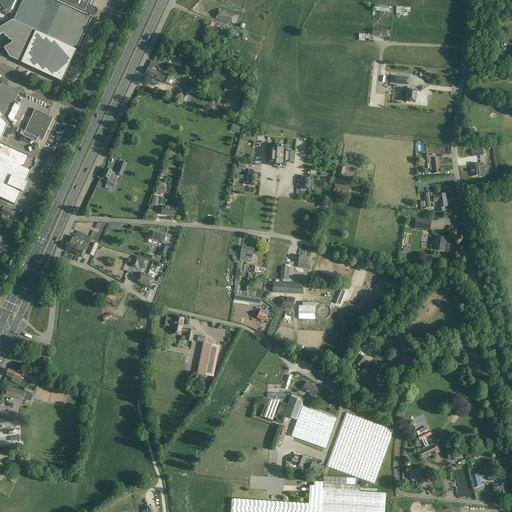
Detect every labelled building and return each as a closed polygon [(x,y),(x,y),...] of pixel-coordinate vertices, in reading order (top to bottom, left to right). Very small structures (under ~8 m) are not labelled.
[(92,0),(23,0),(14,21),(12,20),(0,27),(0,35),(3,33),(5,37),(7,36),(9,40),(10,39),(12,43),(4,48),(10,57),(18,61),(17,62),(62,82),(91,18),(90,17),(91,16),(96,14),(98,16),(100,12),(97,11),(97,10),(96,9),(90,6),(92,0)] [(0,0),(0,6),(1,8),(3,7),(5,10),(3,11),(3,12),(6,14),(9,13),(15,0),(0,0)] [(393,3),(377,1),(376,9),(392,11),(393,3)] [(396,15),(408,16),(408,11),(411,11),(411,7),(396,6),(396,15)] [(239,16),(220,9),(216,19),(228,24),(228,22),(231,23),(235,25),(239,16)] [(387,30),(369,28),(368,39),(368,41),(375,41),(375,36),(386,37),(387,30)] [(171,65),(179,66),(180,56),(172,56),(171,65)] [(149,68),(148,68),(148,67),(145,74),(156,79),(159,80),(162,75),(158,74),(159,73),(153,70),(154,68),(156,68),(158,64),(152,61),(149,68)] [(161,79),(160,81),(164,83),(165,82),(168,83),(168,84),(170,78),(172,76),(167,74),(165,77),(163,76),(161,79)] [(394,76),(393,84),(408,85),(409,78),(394,76)] [(415,103),(415,98),(416,98),(416,95),(416,90),(407,89),(407,93),(402,92),(401,98),(406,98),(406,102),(415,103)] [(192,97),(190,97),(191,94),(184,92),(181,100),(190,103),(192,97)] [(15,119),(20,105),(14,103),(8,119),(16,123),(17,121),(15,119)] [(24,132),(23,136),(36,142),(37,143),(38,142),(39,141),(39,139),(38,139),(38,138),(43,141),(53,118),(35,109),(24,132)] [(232,125),(231,131),(238,134),(241,127),(232,125)] [(0,142),(0,197),(12,203),(15,205),(21,192),(23,193),(28,183),(26,182),(32,168),(34,169),(36,163),(35,163),(36,159),(0,142)] [(271,150),(270,162),(274,162),(273,166),(286,167),(286,163),(290,164),(291,151),(287,151),(287,147),(283,146),(279,146),(275,146),(275,150),(271,150)] [(484,155),(483,148),(472,150),(472,157),(484,155)] [(432,154),(424,155),(425,165),(429,164),(430,170),(433,170),(433,174),(439,173),(438,158),(432,159),(432,154)] [(127,163),(121,161),(116,174),(122,176),(127,163)] [(479,163),(471,165),(472,177),(480,176),(480,177),(485,176),(484,169),(483,163),(479,164),(479,163)] [(338,170),(337,176),(344,177),(346,167),(339,165),(339,166),(338,170)] [(106,169),(103,176),(108,178),(106,184),(105,188),(111,191),(113,187),(114,188),(117,180),(113,178),(115,173),(106,169)] [(215,172),(210,186),(218,188),(222,174),(215,172)] [(257,173),(248,173),(248,176),(244,176),(244,181),(248,182),(247,185),(256,186),(257,173)] [(194,181),(191,190),(197,192),(197,193),(199,194),(199,193),(204,194),(207,185),(210,178),(209,178),(203,177),(201,183),(194,181)] [(309,190),(310,177),(301,177),(301,189),(309,190)] [(351,187),(335,184),(333,193),(349,197),(351,187)] [(437,196),(433,196),(433,200),(436,200),(438,201),(438,202),(439,208),(439,212),(445,211),(444,207),(447,206),(445,194),(437,195),(437,196)] [(0,201),(10,207),(12,203),(0,197),(0,201)] [(3,206),(0,204),(0,208),(2,210),(0,215),(0,217),(3,218),(2,220),(6,224),(9,217),(10,217),(12,211),(8,209),(8,208),(4,206),(3,206)] [(165,207),(162,207),(161,214),(174,216),(175,208),(169,207),(166,206),(165,207)] [(431,221),(415,219),(414,229),(430,231),(431,221)] [(98,221),(95,227),(103,231),(106,225),(98,221)] [(67,242),(84,250),(86,250),(91,238),(90,237),(78,231),(75,238),(70,236),(67,242)] [(162,244),(165,236),(151,231),(148,239),(152,240),(151,244),(157,246),(158,242),(162,244)] [(0,253),(2,255),(3,254),(6,256),(9,250),(0,245),(0,240),(1,238),(0,237),(0,253)] [(431,245),(431,249),(435,250),(435,251),(444,252),(445,245),(446,246),(447,239),(436,237),(435,243),(433,242),(431,245)] [(67,242),(64,249),(74,254),(74,253),(81,257),(83,258),(86,250),(84,250),(67,242)] [(99,245),(91,242),(89,248),(91,249),(89,254),(94,256),(99,245)] [(164,244),(160,255),(164,257),(168,246),(164,244)] [(249,248),(242,247),(241,253),(240,261),(246,262),(247,257),(252,258),(254,248),(249,248)] [(136,256),(134,261),(145,266),(147,261),(136,256)] [(308,258),(300,256),(298,263),(297,267),(309,271),(310,266),(307,265),(308,258)] [(242,264),(237,263),(234,285),(235,285),(234,293),(242,294),(242,291),(239,291),(240,286),(238,285),(239,282),(240,282),(242,264)] [(143,285),(148,275),(144,273),(144,275),(141,273),(138,279),(137,283),(140,284),(143,285)] [(251,274),(246,273),(245,281),(243,281),(243,284),(244,284),(244,291),(249,292),(251,274)] [(151,276),(148,275),(143,285),(147,287),(150,288),(152,285),(151,285),(154,279),(151,278),(151,276)] [(303,283),(273,282),(273,293),(302,294),(303,283)] [(116,298),(109,295),(105,301),(112,305),(117,308),(121,302),(116,299),(116,298)] [(257,298),(235,295),(235,300),(256,303),(257,298)] [(294,298),(284,298),(284,309),(294,309),(294,298)] [(349,298),(338,308),(341,311),(352,302),(349,298)] [(299,319),(316,319),(316,303),(303,302),(303,306),(299,305),(299,319)] [(269,310),(265,309),(264,311),(261,309),(257,318),(265,321),(269,310)] [(180,335),(184,318),(176,317),(175,319),(174,319),(174,320),(172,319),(171,326),(173,326),(172,333),(180,335)] [(219,347),(204,344),(198,373),(213,376),(219,347)] [(408,365),(413,358),(409,355),(407,358),(403,355),(400,359),(408,365)] [(366,359),(361,356),(355,363),(360,366),(362,363),(366,359)] [(6,374),(5,375),(13,379),(13,380),(17,381),(18,381),(19,378),(21,375),(19,374),(19,373),(16,372),(16,371),(16,370),(15,370),(14,370),(13,370),(12,370),(11,371),(8,369),(7,372),(6,373),(5,374),(6,374)] [(365,369),(360,374),(368,380),(369,381),(366,385),(371,388),(379,379),(376,377),(378,375),(372,370),(370,372),(365,369)] [(306,382),(302,390),(310,394),(309,397),(315,400),(317,397),(315,396),(319,388),(306,382)] [(26,392),(8,387),(6,394),(23,400),(26,392)] [(407,394),(405,390),(398,394),(401,399),(407,394)] [(304,402),(290,397),(283,416),(297,421),(292,435),(325,447),(336,418),(302,406),(304,402)] [(192,400),(188,398),(183,406),(187,408),(192,400)] [(460,410),(456,406),(449,413),(453,417),(460,410)] [(394,430),(346,413),(326,467),(374,484),(394,430)] [(16,427),(15,417),(0,418),(0,429),(7,428),(8,435),(15,434),(14,427),(16,427)] [(435,443),(428,446),(424,438),(431,435),(429,431),(418,436),(420,440),(422,439),(426,447),(417,451),(420,458),(427,455),(428,456),(432,454),(435,459),(441,456),(435,443)] [(306,458),(300,455),(295,465),(302,467),(304,463),(310,465),(308,470),(315,473),(315,474),(315,475),(316,476),(317,477),(318,477),(319,476),(320,476),(321,475),(323,467),(311,462),(311,463),(305,460),(306,458)] [(479,474),(472,475),(475,487),(482,485),(479,474)] [(323,476),(323,482),(314,482),(314,486),(310,486),(308,504),(232,499),(230,511),(383,511),(385,494),(358,492),(358,485),(345,484),(345,478),(323,476)] [(498,484),(493,484),(494,495),(499,494),(508,493),(506,480),(498,481),(498,484)]
